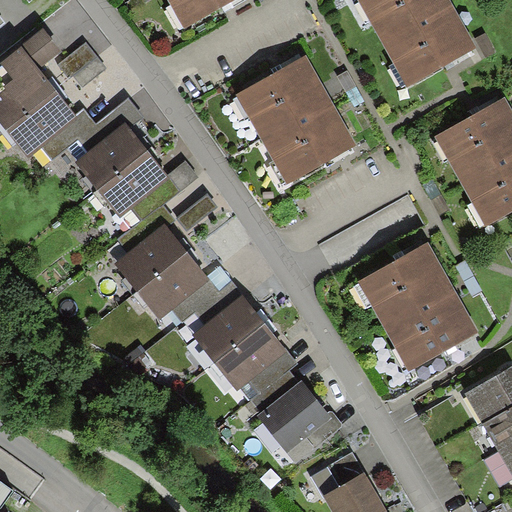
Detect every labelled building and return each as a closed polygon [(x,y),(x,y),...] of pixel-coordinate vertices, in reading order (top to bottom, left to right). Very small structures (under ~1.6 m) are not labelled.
[(173,0),(186,21),(223,0),(173,0)] [(442,0),(364,0),(408,79),(468,47),(442,0)] [(77,117),(21,47),(1,63),(2,65),(0,67),(0,121),(28,156),(77,117)] [(303,64),(243,98),(288,177),(349,143),(303,64)] [(511,120),(503,104),(442,138),(488,219),(511,204),(511,120)] [(125,122),(75,162),(120,218),(170,178),(125,122)] [(181,238),(221,208),(212,196),(173,226),(181,238)] [(165,224),(115,264),(160,321),(210,280),(165,224)] [(427,248),(365,283),(410,364),(473,330),(427,248)] [(243,295),(193,335),(237,391),(288,351),(243,295)] [(511,370),(511,369),(467,393),(511,474),(511,370)] [(329,431),(298,391),(263,418),(293,457),(329,431)] [(381,511),(362,479),(328,499),(336,511),(381,511)]
